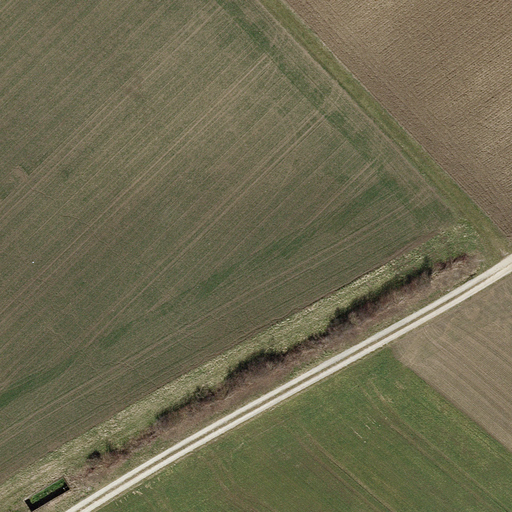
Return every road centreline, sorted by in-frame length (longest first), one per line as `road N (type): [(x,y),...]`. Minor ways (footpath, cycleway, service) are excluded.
road 1 (track): [(80,511),(511,263)]
road 2 (track): [(270,0),(511,256)]
